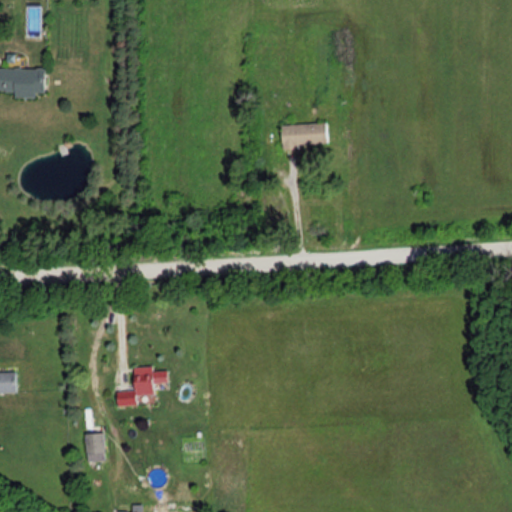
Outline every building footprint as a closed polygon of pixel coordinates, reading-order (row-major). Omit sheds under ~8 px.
[(13,94),(44,94),(44,65),(0,65),(0,89),(13,89),(13,94)] [(328,122),(281,123),(281,145),(329,145),(328,122)] [(117,404),(136,403),(136,394),(153,393),(152,364),(133,365),(134,388),(117,389),(117,404)] [(0,371),(0,391),(15,391),(15,371),(0,371)] [(87,460),(106,459),(105,430),(86,431),(87,460)]
